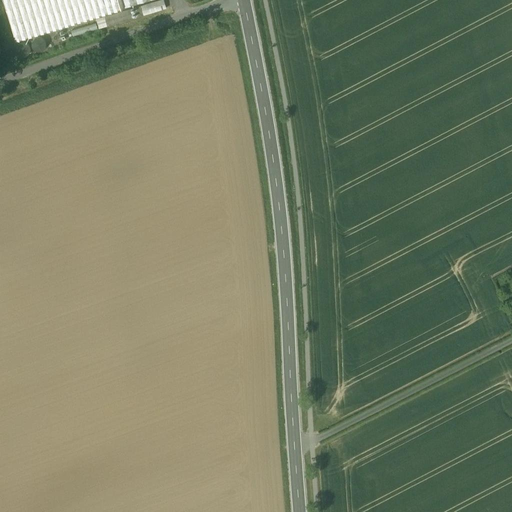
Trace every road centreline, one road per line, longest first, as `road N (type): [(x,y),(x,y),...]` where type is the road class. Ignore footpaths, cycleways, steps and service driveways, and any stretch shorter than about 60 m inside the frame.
road 1 (secondary): [(244,0),(273,158),(299,511)]
road 2 (unclassified): [(228,0),(0,80)]
